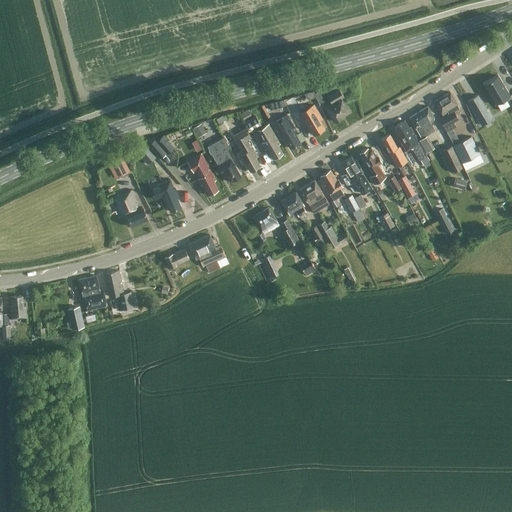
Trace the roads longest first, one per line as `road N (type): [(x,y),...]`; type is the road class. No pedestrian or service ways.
road 1 (tertiary): [(0,280),(105,260),(208,219),(511,41)]
road 2 (primary): [(0,178),(174,109),(511,9)]
